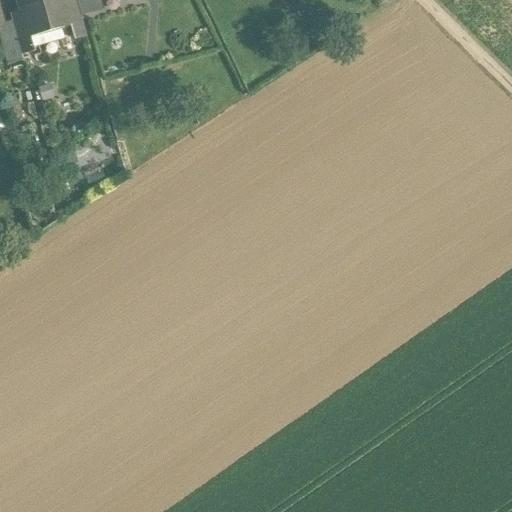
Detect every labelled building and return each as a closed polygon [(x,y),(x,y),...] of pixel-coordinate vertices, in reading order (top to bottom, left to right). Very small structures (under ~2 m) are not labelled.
[(17,0),(21,12),(27,32),(28,31),(68,20),(69,20),(63,0),(17,0)] [(86,38),(75,0),(63,0),(69,20),(68,20),(74,41),(86,38)] [(75,0),(80,17),(103,11),(100,0),(75,0)] [(21,12),(9,16),(11,22),(21,56),(34,52),(28,31),(27,32),(21,12)] [(11,22),(0,25),(0,37),(8,66),(22,62),(21,56),(11,22)]
